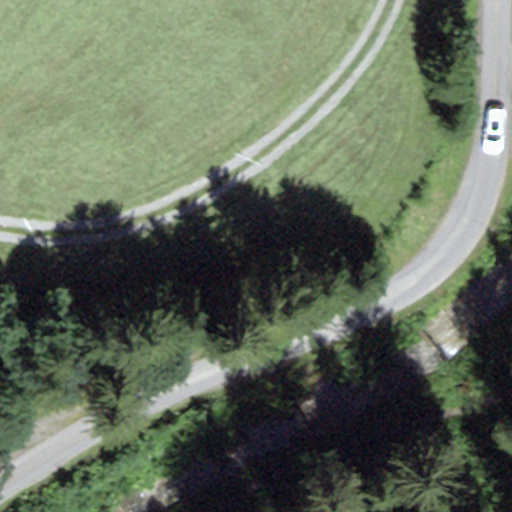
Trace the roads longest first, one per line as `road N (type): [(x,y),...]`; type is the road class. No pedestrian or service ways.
road 1 (unclassified): [(499,0),(500,110),(489,187),(432,267),(358,312),(97,424),(0,487)]
road 2 (track): [(390,0),(318,117),(162,217),(43,249),(0,239)]
